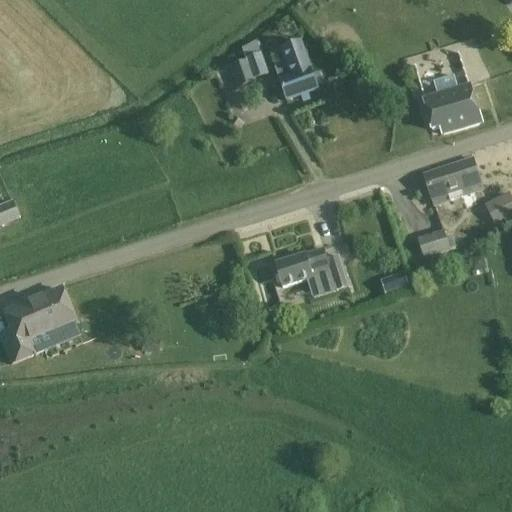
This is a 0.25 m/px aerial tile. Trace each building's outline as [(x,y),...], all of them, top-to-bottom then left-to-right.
[(318,92),(301,43),(287,48),(292,63),(275,69),(287,103),(318,92)] [(255,80),(268,76),(256,44),(243,51),(247,63),(230,69),(238,90),(256,84),(255,80)] [(442,135),(481,124),(470,87),(458,91),(454,77),(434,83),(438,97),(423,101),(432,131),(440,129),(442,135)] [(237,134),(244,124),(234,118),(227,128),(237,134)] [(483,190),(474,161),(424,178),(434,207),(483,190)] [(484,206),(495,227),(511,218),(511,199),(509,194),(484,206)] [(0,207),(0,227),(18,220),(11,203),(0,207)] [(441,255),(452,252),(445,231),(418,239),(424,261),(426,260),(428,269),(443,264),(441,255)] [(351,289),(340,257),(327,261),(323,251),(275,266),(283,290),(308,282),(314,301),(351,289)] [(471,260),(473,272),(486,269),(483,257),(471,260)] [(409,289),(404,274),(381,283),(386,297),(409,289)] [(59,291),(2,315),(13,340),(1,345),(10,367),(37,356),(30,340),(72,322),(59,291)] [(157,356),(159,342),(142,340),(140,353),(157,356)]
